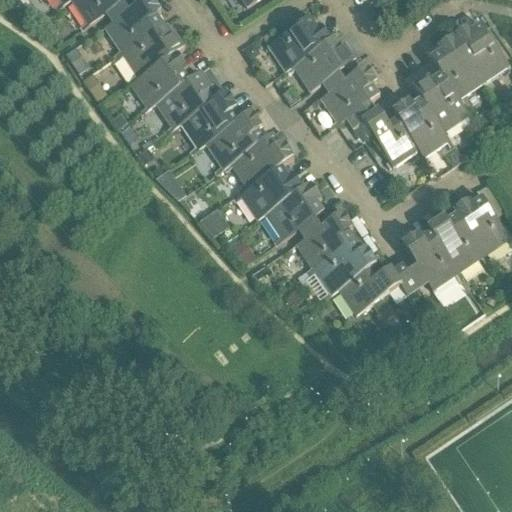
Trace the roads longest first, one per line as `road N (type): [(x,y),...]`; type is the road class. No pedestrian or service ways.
road 1 (residential): [(476,180),(389,233),(226,51)]
road 2 (residential): [(463,7),(380,59),(341,0)]
